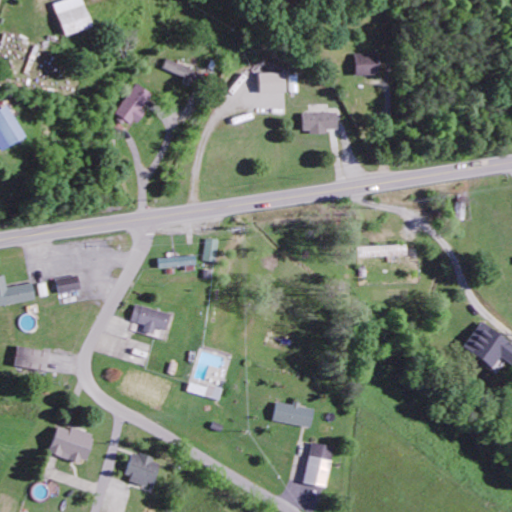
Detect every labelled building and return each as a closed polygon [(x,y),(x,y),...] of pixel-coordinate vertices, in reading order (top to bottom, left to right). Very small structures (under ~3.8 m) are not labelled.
[(64,35),(90,26),(81,0),(61,0),(52,3),(64,35)] [(161,67),(190,79),(194,70),(165,58),(161,67)] [(286,72),(260,72),(260,92),(286,92),(286,72)] [(114,112),(131,125),(152,95),(135,83),(114,112)] [(0,149),(24,136),(6,104),(0,107),(0,149)] [(327,132),(327,128),(338,128),(337,112),(302,112),(302,133),(327,132)] [(201,260),(213,261),(215,238),(203,237),(201,260)] [(357,246),(357,257),(406,255),(406,245),(357,246)] [(157,266),(194,265),(194,256),(157,257),(157,266)] [(0,305),(35,299),(32,283),(7,287),(5,275),(0,275),(0,305)] [(58,293),(80,290),(78,275),(56,278),(58,293)] [(130,321),(143,325),(141,331),(153,334),(155,327),(164,330),(169,314),(135,304),(130,321)] [(491,368),(499,357),(511,366),(511,344),(480,321),(462,347),(491,368)] [(50,351),(17,345),(14,365),(46,371),(50,351)] [(220,397),(221,386),(189,382),(187,393),(220,397)] [(272,420),(310,428),(313,410),(299,406),(299,405),(276,400),(272,420)] [(93,434),(57,425),(50,453),(61,456),(62,452),(70,454),(69,458),(86,463),(93,434)] [(325,487),(334,447),(312,442),(303,483),(325,487)] [(159,460),(131,453),(124,480),(152,487),(159,460)]
